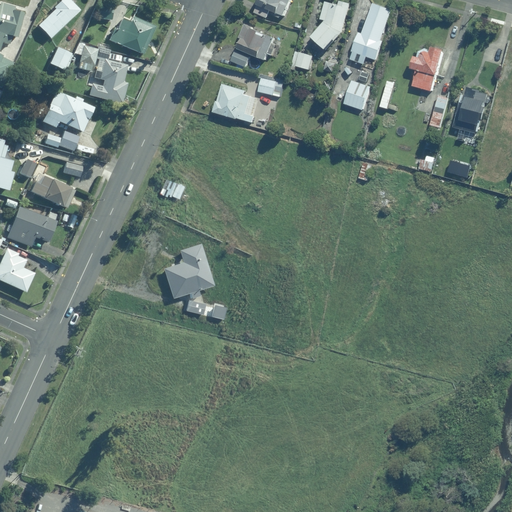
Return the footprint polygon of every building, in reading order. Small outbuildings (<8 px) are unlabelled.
[(36,26),(49,40),(78,11),(67,0),(60,0),(52,8),(53,10),(36,26)] [(259,0),(257,4),(259,5),(255,13),(263,17),(267,9),(284,18),(293,0),(259,0)] [(326,22),(312,37),(328,51),(346,30),(353,4),(340,1),(339,5),(327,2),(321,21),(326,22)] [(0,50),(0,51),(5,34),(15,37),(22,13),(12,11),(13,6),(0,2),(0,50)] [(352,53),(355,53),(352,62),(365,66),(368,58),(375,60),(379,61),(385,41),(383,41),(392,10),(373,4),(364,34),(362,33),(358,32),(352,53)] [(110,8),(97,7),(96,19),(109,20),(110,8)] [(113,29),(108,40),(142,55),(155,28),(131,17),(129,21),(122,18),(116,30),(113,29)] [(276,39),(245,27),(236,48),(268,61),(276,39)] [(75,55),(80,55),(78,69),(92,72),(96,49),(83,47),(76,46),(75,55)] [(72,54),(57,47),(48,64),(63,71),(72,54)] [(427,50),(421,53),(420,58),(414,57),(411,69),(417,71),(413,87),(432,92),(443,52),(432,49),(432,51),(427,50)] [(253,57),(237,50),(232,61),(247,68),(253,57)] [(316,56),(297,51),(293,66),(313,70),(316,56)] [(124,65),(104,60),(103,60),(100,71),(95,70),(93,78),(102,81),(101,87),(90,85),(88,95),(122,103),(127,85),(120,83),(124,65)] [(337,64),(328,62),(326,71),(335,73),(337,64)] [(511,67),(507,66),(502,83),(505,84),(503,94),(511,96),(511,67)] [(89,73),(70,68),(65,90),(85,94),(89,73)] [(285,83),(263,78),(259,91),(282,97),(285,83)] [(372,87),(353,81),(346,105),(365,111),(372,87)] [(397,84),(388,81),(381,108),(390,111),(397,84)] [(247,89),(224,85),(221,102),(217,101),(215,113),(253,121),(257,99),(245,97),(247,89)] [(465,94),(463,94),(455,128),(477,133),(485,100),(475,98),(477,90),(467,88),(465,94)] [(92,108),(62,94),(55,91),(40,123),(55,129),(58,122),(81,133),(92,108)] [(442,128),(450,99),(440,96),(431,125),(442,128)] [(511,118),(504,117),(501,130),(511,132),(511,118)] [(455,131),(445,130),(444,141),(454,142),(455,131)] [(78,137),(64,131),(58,148),(72,153),(78,137)] [(59,137),(47,134),(45,145),(57,148),(59,137)] [(429,141),(427,150),(441,153),(443,144),(429,141)] [(49,150),(33,146),(31,155),(47,159),(49,150)] [(433,172),(436,158),(428,156),(426,162),(422,161),(420,169),(433,172)] [(470,166),(453,162),(450,173),(467,177),(470,166)] [(372,165),(364,163),(360,179),(367,182),(372,165)] [(39,174),(30,192),(65,208),(73,190),(39,174)] [(7,239),(30,247),(34,236),(43,239),(50,218),(17,207),(7,239)] [(180,259),(176,267),(162,270),(170,299),(188,294),(189,297),(199,295),(198,290),(211,287),(201,245),(178,251),(180,259)] [(5,247),(0,258),(0,282),(25,293),(34,272),(23,268),(26,260),(18,256),(19,254),(5,247)] [(203,305),(188,301),(185,311),(200,315),(203,305)]
